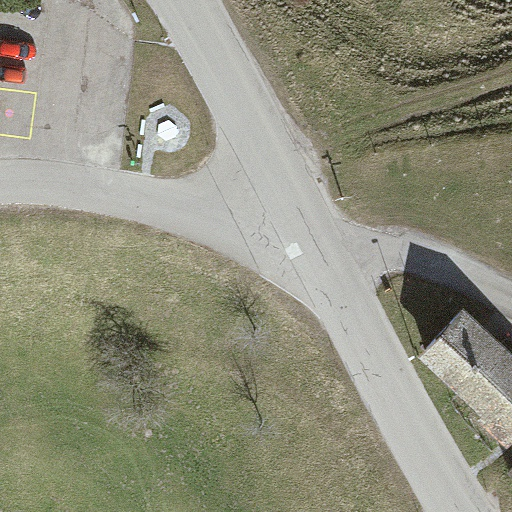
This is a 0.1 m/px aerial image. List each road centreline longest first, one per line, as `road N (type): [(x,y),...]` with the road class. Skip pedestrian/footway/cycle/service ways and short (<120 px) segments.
road 1 (tertiary): [(306,229),(461,511)]
road 2 (residential): [(0,185),(48,184),(306,229)]
road 3 (tertiary): [(189,0),(306,229)]
road 4 (track): [(269,159),(511,76)]
road 5 (unclassified): [(306,229),(431,263),(511,298)]
